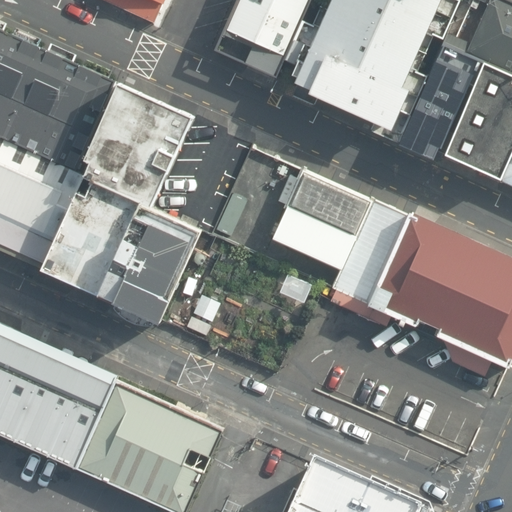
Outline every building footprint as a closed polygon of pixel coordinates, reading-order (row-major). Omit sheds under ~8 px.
[(103,0),(156,23),(166,0),(103,0)] [(299,53),(304,41),(294,37),(302,18),(310,0),(228,0),(207,47),(206,52),(273,82),(285,58),(293,62),(297,53),(299,53)] [(329,0),(318,24),(314,22),(313,23),(302,18),(294,37),(304,41),(309,44),(303,59),(297,57),(291,72),(295,74),(293,80),(298,82),(292,94),(314,104),(318,95),(332,101),(331,103),(339,106),(340,105),(374,120),(370,129),(398,142),(402,132),(428,74),(418,69),(433,35),(432,34),(432,33),(443,38),(460,0),(329,0)] [(511,0),(483,0),(488,2),(470,41),(447,31),(442,42),(481,59),(483,60),(511,72),(511,0)] [(113,78),(0,28),(0,133),(73,166),(113,78)] [(481,59),(442,42),(428,74),(402,132),(439,148),(449,126),(452,127),(481,59)] [(511,72),(483,60),(444,152),(499,178),(511,149),(511,72)] [(196,116),(113,78),(73,166),(158,205),(196,116)] [(82,176),(0,139),(0,247),(42,266),(82,176)] [(511,149),(499,178),(511,183),(511,149)] [(336,289),(366,302),(407,213),(303,166),(298,177),(290,173),(279,200),(287,204),(272,237),(340,267),(332,287),(336,289)] [(102,294),(143,203),(87,180),(47,270),(102,294)] [(202,229),(143,203),(102,294),(161,320),(202,229)] [(511,253),(409,208),(407,213),(366,302),(392,314),(416,325),(420,317),(439,326),(436,333),(444,337),(491,358),(508,365),(509,362),(511,363),(511,361),(511,253)] [(223,351),(248,292),(207,274),(181,334),(223,351)] [(387,325),(392,314),(366,302),(336,289),(331,300),(387,325)] [(248,292),(223,351),(272,373),(297,313),(248,292)] [(0,433),(78,469),(119,379),(121,375),(0,321),(0,433)] [(491,358),(444,337),(452,360),(484,374),(487,368),(491,358)] [(178,405),(119,379),(78,469),(175,511),(188,511),(226,427),(207,419),(209,414),(180,401),(178,405)] [(423,511),(318,465),(296,511),(423,511)]
